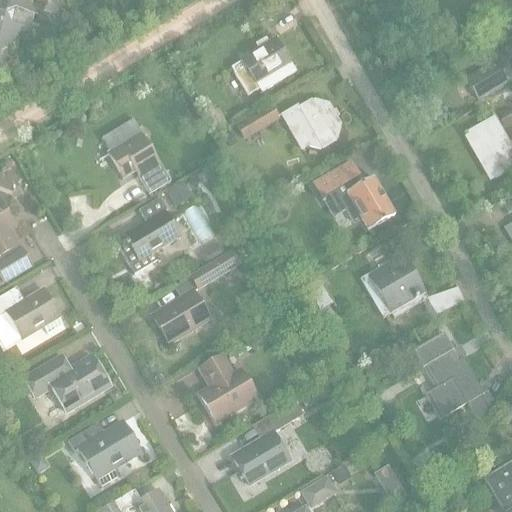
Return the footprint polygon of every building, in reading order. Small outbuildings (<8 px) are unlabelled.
[(0,0),(0,48),(29,31),(10,26),(14,10),(10,4),(15,0),(0,0)] [(230,70),(247,98),(257,91),(254,87),(289,66),(274,41),(239,62),(240,64),(230,70)] [(316,128),(333,118),(326,106),(312,102),(299,110),(296,106),(279,116),(291,137),(314,124),(316,128)] [(234,126),(243,142),(279,121),(270,105),(234,126)] [(314,124),(291,137),(299,152),(307,147),(318,151),(335,141),(338,127),(333,118),(316,128),(314,124)] [(507,176),(511,173),(511,153),(492,118),(462,135),(476,160),(479,158),(492,180),(506,172),(507,176)] [(133,172),(136,178),(157,165),(140,136),(107,156),(120,179),(133,172)] [(349,164),(325,178),(312,185),(320,198),(333,190),(352,224),(360,220),(367,232),(393,217),(371,179),(358,186),(354,179),(357,178),(349,164)] [(159,263),(153,254),(178,239),(163,213),(165,212),(158,200),(137,212),(144,224),(122,238),(125,243),(123,244),(124,246),(116,251),(116,252),(118,251),(133,276),(156,262),(158,264),(159,263)] [(0,281),(2,285),(29,269),(1,221),(6,218),(0,207),(0,281)] [(511,222),(503,228),(511,244),(511,222)] [(150,318),(167,346),(208,321),(191,294),(236,267),(229,254),(172,289),(179,300),(150,318)] [(427,299),(426,300),(418,287),(405,266),(391,262),(359,280),(382,319),(390,315),(393,320),(421,303),(424,308),(423,309),(430,321),(437,318),(436,317),(463,302),(456,289),(427,299)] [(315,307),(318,313),(333,304),(321,284),(325,282),(322,276),(302,288),(309,299),(304,302),(309,311),(315,307)] [(45,335),(61,326),(41,291),(16,306),(8,293),(0,297),(0,317),(4,314),(20,342),(41,329),(45,335)] [(442,335),(411,353),(421,370),(424,368),(436,389),(427,394),(442,419),(449,415),(465,405),(482,395),(461,360),(458,362),(456,363),(450,353),(452,351),(442,335)] [(64,415),(108,388),(90,358),(67,372),(60,358),(21,381),(33,400),(49,390),(64,415)] [(238,372),(231,377),(220,358),(197,371),(204,383),(206,382),(211,388),(197,396),(214,424),(255,400),(238,372)] [(267,418),(276,432),(301,417),(293,403),(267,418)] [(113,470),(138,454),(120,424),(102,435),(103,437),(96,442),(88,429),(66,443),(72,454),(76,451),(99,488),(117,477),(113,470)] [(230,459),(247,487),(287,463),(270,434),(230,459)] [(511,511),(511,460),(482,479),(501,511),(511,511)] [(343,466),(332,473),(339,485),(350,478),(343,466)] [(387,467),(376,474),(381,483),(392,476),(387,467)] [(302,495),(310,507),(331,494),(324,482),(302,495)] [(168,511),(157,492),(139,502),(133,491),(98,511),(125,511),(131,509),(133,511),(168,511)]
